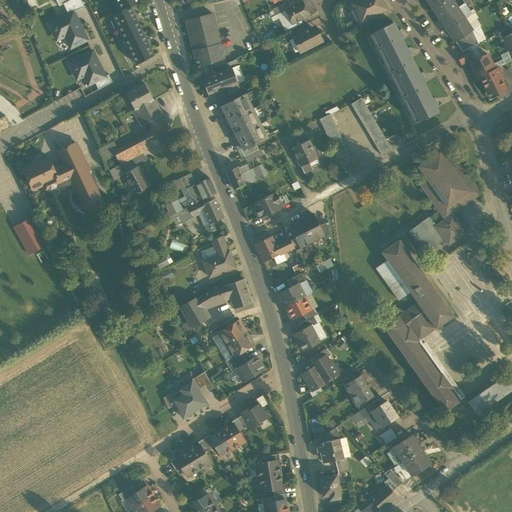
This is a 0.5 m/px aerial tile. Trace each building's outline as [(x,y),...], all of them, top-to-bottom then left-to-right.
[(63,4),(68,14),(73,11),(73,12),(84,6),(80,0),(69,0),(63,4)] [(115,0),(121,10),(121,11),(130,6),(130,7),(139,2),(138,0),(115,0)] [(185,5),(181,0),(173,0),(178,9),(185,5)] [(361,21),(361,22),(370,17),(386,9),(381,0),(360,0),(352,4),(361,21)] [(443,0),(432,8),(440,19),(457,8),(451,0),(443,0)] [(285,11),(292,24),(300,20),(309,16),(302,1),(286,10),(285,10),(285,11)] [(457,8),(464,19),(472,14),(465,3),(457,8)] [(272,10),(275,16),(276,15),(285,11),(285,10),(286,10),(283,4),(272,10)] [(111,15),(123,40),(142,31),(137,21),(138,21),(135,16),(130,7),(130,6),(121,11),(121,10),(111,15)] [(440,19),(448,30),(464,19),(457,8),(440,19)] [(70,48),(87,40),(73,12),(73,11),(68,14),(48,23),(54,36),(59,33),(63,35),(70,48)] [(285,11),(276,15),(285,32),(302,24),(300,20),(292,24),(285,11)] [(474,13),(472,14),(464,19),(472,31),(479,26),(480,25),(476,19),(478,18),(474,13)] [(186,20),(197,69),(224,58),(212,14),(186,20)] [(358,27),(359,29),(367,26),(373,23),(370,17),(361,22),(361,21),(356,24),(358,27)] [(472,31),(464,19),(448,30),(455,42),(472,31)] [(358,27),(356,24),(354,25),(352,21),(345,24),(349,32),(358,27)] [(370,35),(415,123),(438,112),(435,105),(437,103),(434,98),(432,99),(422,80),(424,78),(422,73),(419,74),(409,54),(411,53),(409,48),(406,49),(400,37),(402,36),(400,30),(397,32),(393,23),(370,35)] [(500,31),(503,38),(511,33),(511,24),(504,29),(500,31)] [(289,32),(292,39),(296,37),(296,36),(304,32),(301,26),(289,32)] [(486,39),(479,26),(472,31),(478,43),(486,39)] [(301,47),(305,49),(311,45),(311,46),(322,41),(318,33),(317,34),(315,30),(311,29),(304,32),(296,36),(296,37),(301,47)] [(146,40),(142,31),(123,40),(135,64),(153,55),(149,45),(150,45),(147,40),(146,40)] [(455,42),(461,52),(467,49),(474,45),(475,45),(478,43),(472,31),(455,42)] [(511,55),(511,56),(511,55),(511,33),(503,38),(511,55)] [(295,53),(305,49),(301,47),(296,37),(292,39),(289,41),(295,53)] [(261,45),(257,38),(250,42),(254,49),(261,45)] [(480,56),(475,45),(474,45),(467,49),(472,60),(480,56)] [(274,54),(269,47),(262,52),(267,59),(274,54)] [(472,60),(467,49),(461,52),(456,54),(461,65),(472,60)] [(94,82),(105,77),(105,76),(92,51),(68,63),(73,73),(80,70),(88,85),(94,82)] [(494,63),(496,68),(500,66),(511,61),(509,56),(507,52),(500,55),(502,59),(494,63)] [(477,78),(479,77),(494,69),(487,54),(470,63),(474,70),(473,71),(477,78)] [(229,62),(225,64),(227,68),(238,64),(236,59),(229,62)] [(232,68),(238,84),(245,81),(239,65),(232,68)] [(232,68),(219,73),(224,88),(226,89),(230,87),(238,84),(232,68)] [(496,68),(494,69),(479,77),(488,94),(493,96),(506,89),(501,79),(503,78),(500,73),(500,72),(498,73),(496,68)] [(207,94),(224,88),(219,73),(202,79),(207,94)] [(105,77),(94,82),(98,90),(112,82),(108,74),(105,76),(105,77)] [(125,93),(135,111),(144,106),(153,101),(153,100),(144,82),(125,93)] [(226,89),(228,95),(230,94),(240,89),(238,84),(230,87),(226,89)] [(233,100),(230,94),(228,95),(216,102),(221,112),(233,106),(230,101),(233,100)] [(223,113),(227,121),(253,109),(245,94),(233,100),(230,101),(233,106),(221,112),(222,113),(223,113)] [(350,104),(353,110),(364,103),(361,98),(350,104)] [(144,106),(146,110),(152,120),(162,115),(161,114),(162,114),(160,111),(161,110),(158,109),(159,107),(156,106),(157,104),(154,102),(155,101),(154,100),(153,101),(144,106)] [(353,110),(356,115),(367,108),(364,103),(353,110)] [(134,111),(136,115),(146,110),(144,106),(135,111),(134,111)] [(337,106),(325,112),(327,115),(330,114),(339,110),(337,106)] [(356,115),(360,120),(370,114),(367,108),(356,115)] [(230,127),(235,136),(260,123),(253,109),(227,121),(226,122),(229,128),(230,127)] [(147,122),(152,120),(146,110),(136,115),(141,126),(147,122)] [(319,119),(321,124),(332,119),(330,114),(319,119)] [(373,119),(370,114),(360,120),(363,125),(373,119)] [(149,132),(116,149),(118,153),(115,155),(120,165),(131,159),(143,153),(163,142),(166,123),(162,115),(152,120),(147,122),(149,126),(149,132)] [(6,116),(0,119),(2,123),(6,130),(12,127),(6,116)] [(321,124),(324,130),(335,125),(332,119),(321,124)] [(376,124),(373,119),(363,125),(366,130),(376,124)] [(268,138),(260,123),(235,136),(239,144),(237,145),(238,146),(250,141),(252,146),(255,145),(268,138)] [(379,129),(376,124),(366,130),(369,135),(379,129)] [(324,130),(327,135),(338,130),(335,125),(324,130)] [(383,134),(379,129),(369,135),(372,141),(383,134)] [(327,135),(329,141),(340,136),(338,130),(327,135)] [(385,139),(383,134),(372,141),(375,146),(385,139)] [(329,141),(332,146),(343,141),(340,136),(329,141)] [(389,145),(385,139),(375,146),(378,151),(389,145)] [(238,146),(243,157),(258,150),(255,145),(252,146),(250,141),(238,146)] [(292,148),(300,166),(310,162),(317,159),(309,141),(292,148)] [(332,146),(335,152),(346,146),(343,141),(332,146)] [(58,152),(63,163),(64,163),(71,178),(87,171),(87,172),(89,171),(76,143),(58,152)] [(104,161),(115,155),(118,153),(116,149),(112,143),(99,150),(104,161)] [(392,150),(389,145),(378,151),(381,156),(392,150)] [(335,152),(337,157),(348,152),(346,146),(335,152)] [(258,150),(243,157),(246,163),(262,156),(259,149),(258,150)] [(417,182),(444,220),(451,215),(481,194),(454,156),(446,161),(439,151),(417,166),(425,176),(417,182)] [(337,157),(340,163),(351,157),(348,152),(337,157)] [(131,159),(135,164),(146,159),(143,153),(131,159)] [(340,163),(343,168),(354,163),(351,157),(340,163)] [(42,183),(55,176),(56,176),(52,169),(48,159),(24,170),(32,188),(35,188),(38,188),(41,186),(42,183)] [(313,170),(310,162),(300,166),(304,174),(313,170)] [(55,176),(59,184),(71,178),(64,163),(63,163),(52,169),(56,176),(55,176)] [(356,169),(354,163),(343,168),(345,174),(356,169)] [(250,164),(239,169),(242,177),(251,173),(253,172),(252,169),(250,164)] [(108,171),(113,180),(124,175),(123,173),(119,165),(108,171)] [(251,173),(254,181),(266,176),(261,165),(252,169),(253,172),(251,173)] [(124,175),(134,193),(147,186),(137,166),(123,173),(124,175)] [(245,184),(242,177),(239,169),(238,167),(227,171),(226,172),(233,189),(234,189),(245,184)] [(59,184),(55,176),(42,183),(45,190),(48,189),(51,190),(55,188),(60,189),(64,187),(70,189),(74,187),(85,211),(102,203),(87,171),(71,178),(59,184)] [(245,184),(245,185),(254,181),(251,173),(242,177),(245,184)] [(184,187),(185,189),(187,188),(195,184),(190,174),(180,178),(184,187)] [(180,188),(184,187),(180,178),(170,183),(173,192),(180,188)] [(209,178),(195,184),(187,188),(192,198),(194,204),(203,200),(213,195),(216,194),(209,178)] [(300,188),(297,181),(291,184),(294,191),(300,188)] [(184,187),(180,188),(186,201),(192,198),(187,188),(185,189),(184,187)] [(251,204),(258,218),(282,205),(278,197),(275,192),(251,204)] [(280,196),(278,197),(282,205),(289,202),(285,195),(282,196),(280,196)] [(177,200),(170,203),(175,213),(176,213),(188,207),(194,204),(192,198),(186,201),(179,204),(177,200)] [(214,199),(201,205),(203,210),(204,213),(209,224),(214,222),(221,219),(223,218),(215,199),(214,199)] [(171,215),(175,213),(170,203),(162,207),(167,217),(171,215)] [(191,215),(203,210),(201,205),(200,203),(188,208),(191,215)] [(176,213),(181,223),(192,218),(191,215),(188,208),(188,207),(176,213)] [(175,213),(171,215),(176,226),(181,223),(176,213),(175,213)] [(209,224),(204,213),(197,216),(202,227),(203,226),(209,224)] [(301,220),(312,241),(323,236),(319,226),(313,214),(301,220)] [(435,226),(434,226),(443,239),(448,245),(465,233),(451,215),(444,220),(435,226)] [(13,227),(29,254),(46,245),(31,218),(31,217),(13,227)] [(436,245),(443,239),(434,226),(435,226),(428,217),(407,232),(408,233),(408,232),(422,251),(422,252),(437,247),(436,245)] [(312,241),(301,220),(290,226),(296,238),(300,247),(301,247),(312,241)] [(217,229),(214,222),(209,224),(203,226),(207,233),(217,229)] [(323,236),(324,240),(330,237),(328,222),(319,226),(323,236)] [(214,246),(216,255),(227,251),(222,236),(213,241),(214,246)] [(273,257),(279,254),(280,254),(275,243),(271,236),(254,245),(263,262),(273,257)] [(288,251),(294,248),(290,240),(288,237),(283,240),(288,251)] [(296,238),(290,240),(294,248),(297,253),(303,250),(301,247),(300,247),(296,238)] [(283,240),(275,243),(280,254),(279,254),(280,255),(283,254),(288,251),(283,240)] [(381,252),(387,260),(410,292),(417,302),(397,316),(382,326),(444,412),(458,402),(449,389),(451,387),(441,374),(439,375),(416,342),(418,341),(418,340),(422,337),(435,328),(453,316),(398,240),(381,252)] [(150,250),(155,260),(163,256),(158,246),(150,250)] [(216,255),(214,246),(200,251),(203,260),(216,255)] [(202,260),(209,277),(235,267),(231,256),(229,257),(227,251),(216,255),(203,260),(202,260)] [(280,255),(279,254),(273,257),(276,263),(285,259),(283,254),(280,255)] [(165,255),(163,256),(155,260),(152,261),(157,270),(169,264),(165,255)] [(319,272),(333,265),(330,257),(316,264),(319,272)] [(492,282),(499,277),(485,257),(478,262),(492,282)] [(398,300),(410,292),(387,260),(375,268),(398,300)] [(299,263),(292,267),(295,273),(302,270),(299,263)] [(169,268),(159,274),(164,283),(174,277),(169,268)] [(285,281),(289,289),(298,284),(305,281),(301,273),(285,281)] [(492,282),(495,287),(502,282),(499,277),(492,282)] [(230,301),(233,308),(252,302),(244,279),(225,285),(229,297),(230,301)] [(285,307),(285,306),(304,296),(298,284),(289,289),(278,294),(285,307)] [(208,291),(195,299),(200,307),(229,297),(225,285),(208,291)] [(311,309),(304,296),(285,306),(288,311),(287,312),(292,320),(302,314),(311,310),(311,309)] [(200,307),(207,318),(210,316),(206,309),(230,301),(229,297),(200,307)] [(207,318),(200,307),(195,299),(195,298),(179,307),(188,321),(191,327),(207,318)] [(302,314),(306,320),(312,317),(317,314),(314,308),(311,309),(311,310),(302,314)] [(316,324),(312,317),(306,320),(301,323),(304,329),(310,326),(311,327),(316,324)] [(191,327),(188,321),(181,325),(185,331),(191,327)] [(219,333),(226,345),(246,333),(238,321),(219,333)] [(299,343),(303,350),(319,342),(311,327),(310,326),(304,329),(294,334),(296,337),(295,338),(297,343),(299,343)] [(218,349),(226,345),(219,333),(211,338),(218,349)] [(253,344),(246,333),(226,345),(233,356),(233,357),(241,352),(253,344)] [(464,397),(422,337),(418,340),(418,341),(441,374),(451,387),(460,400),(464,397)] [(226,345),(218,349),(225,360),(233,356),(226,345)] [(310,358),(314,364),(326,357),(327,357),(330,355),(326,349),(310,358)] [(225,361),(228,367),(244,357),(241,352),(233,357),(233,356),(225,360),(225,361)] [(247,362),(244,357),(228,367),(232,372),(236,370),(236,369),(247,362)] [(236,370),(243,381),(263,368),(256,357),(247,362),(236,369),(236,370)] [(312,390),(312,391),(319,387),(324,384),(324,383),(337,375),(327,357),(326,357),(314,364),(314,367),(313,367),(302,374),(303,376),(303,375),(312,390)] [(243,381),(236,370),(232,372),(229,374),(236,385),(243,381)] [(204,372),(196,377),(199,381),(207,377),(204,372)] [(341,380),(344,385),(345,385),(355,378),(352,373),(341,380)] [(345,385),(352,395),(367,385),(360,375),(355,378),(345,385)] [(468,402),(477,415),(511,390),(511,386),(505,376),(468,402)] [(199,381),(196,377),(192,380),(198,390),(205,386),(207,391),(212,388),(207,377),(199,381)] [(174,405),(183,418),(207,403),(198,390),(192,380),(168,395),(174,405)] [(373,395),(367,385),(352,395),(358,405),(367,399),(373,395)] [(309,393),(312,397),(322,391),(319,387),(312,391),(309,393)] [(174,405),(168,395),(163,398),(168,409),(174,405)] [(259,404),(262,410),(269,406),(263,396),(257,401),(259,404)] [(357,406),(360,411),(371,404),(367,399),(358,405),(357,406)] [(371,412),(381,427),(395,418),(385,402),(375,409),(374,409),(371,411),(371,412)] [(259,404),(251,409),(248,411),(246,409),(241,412),(242,415),(249,425),(251,430),(261,424),(260,422),(267,417),(262,410),(259,404)] [(371,404),(360,411),(364,417),(371,412),(371,411),(374,409),(371,404)] [(242,415),(237,418),(244,429),(249,425),(242,415)] [(238,432),(244,429),(237,418),(232,422),(233,424),(233,423),(238,432)] [(323,425),(327,431),(337,425),(333,419),(323,425)] [(233,424),(227,427),(224,429),(223,428),(221,430),(233,449),(245,442),(238,432),(233,423),(233,424)] [(324,435),(325,442),(337,439),(337,440),(341,439),(335,427),(324,435)] [(380,434),(386,444),(396,437),(390,428),(380,434)] [(221,430),(218,431),(219,432),(215,435),(210,438),(209,438),(215,446),(221,456),(233,449),(221,430)] [(398,455),(403,462),(421,450),(411,435),(400,443),(390,449),(394,457),(398,455)] [(209,436),(203,439),(209,450),(215,446),(209,438),(210,438),(209,436)] [(400,443),(396,437),(386,444),(390,449),(400,443)] [(204,453),(209,450),(203,439),(198,442),(199,444),(204,453)] [(324,457),(325,463),(335,460),(343,458),(343,457),(340,447),(339,447),(337,440),(337,439),(325,442),(324,442),(324,446),(317,447),(318,452),(320,452),(322,458),(324,457)] [(193,447),(187,450),(199,470),(211,463),(204,453),(199,444),(193,448),(193,447)] [(187,477),(199,470),(187,450),(180,454),(181,455),(176,459),(175,459),(181,468),(187,477)] [(429,463),(421,450),(403,462),(411,475),(429,463)] [(335,460),(336,466),(347,464),(346,457),(343,457),(343,458),(335,460)] [(170,461),(176,471),(181,468),(175,459),(176,459),(175,458),(170,461)] [(281,474),(280,470),(278,471),(278,467),(277,460),(267,462),(256,463),(258,477),(281,474)] [(349,471),(347,464),(336,466),(338,474),(349,471)] [(384,474),(388,479),(395,487),(399,483),(389,471),(384,473),(384,474)] [(282,481),(281,474),(258,477),(260,491),(272,489),(281,488),(281,487),(280,481),(282,481)] [(322,497),(328,496),(339,494),(336,475),(319,478),(322,497)] [(395,488),(395,487),(388,479),(383,483),(387,487),(391,492),(395,488)] [(127,499),(133,508),(153,496),(151,492),(150,491),(147,486),(135,493),(126,498),(127,499)] [(118,495),(122,501),(127,499),(126,498),(135,493),(131,487),(118,495)] [(286,500),(285,493),(284,487),(281,487),(281,488),(272,489),(273,495),(274,501),(285,499),(285,500),(286,500)] [(358,508),(360,511),(374,511),(380,508),(381,510),(396,497),(391,492),(387,487),(373,500),(371,498),(358,508)] [(192,511),(191,511),(203,511),(215,505),(207,493),(198,499),(189,505),(193,510),(192,511)] [(185,500),(188,505),(189,505),(198,499),(195,494),(185,500)] [(155,499),(153,496),(133,508),(134,511),(149,511),(159,506),(156,500),(155,499)] [(288,511),(288,510),(286,510),(286,506),(285,500),(285,499),(274,501),(263,503),(264,511),(288,511)]
